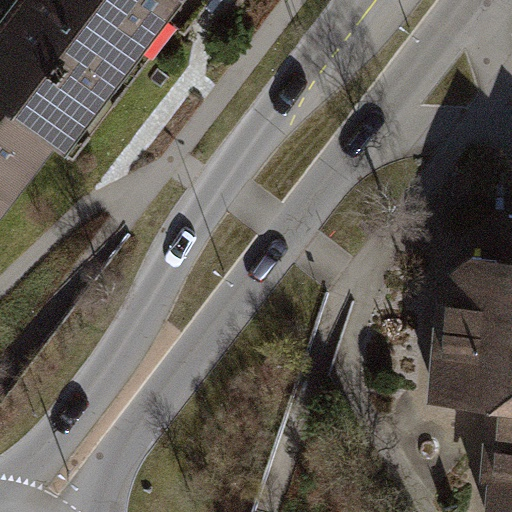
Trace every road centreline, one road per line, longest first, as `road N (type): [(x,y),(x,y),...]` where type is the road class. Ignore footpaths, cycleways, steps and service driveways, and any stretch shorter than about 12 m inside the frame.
road 1 (secondary): [(371,0),(220,179),(128,342),(51,446),(0,495)]
road 2 (secondary): [(104,511),(145,424),(363,138)]
road 3 (secondary): [(363,138),(471,0)]
road 4 (residential): [(363,138),(511,127)]
road 5 (residential): [(511,123),(485,0)]
